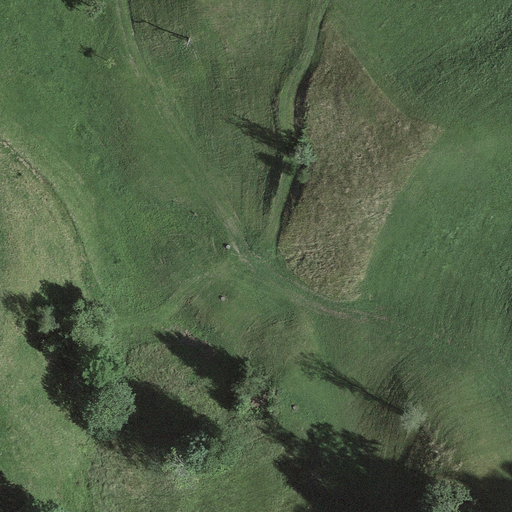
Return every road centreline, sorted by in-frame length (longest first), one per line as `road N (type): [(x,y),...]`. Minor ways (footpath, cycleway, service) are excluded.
road 1 (track): [(0,136),(56,195),(96,287),(130,317),(156,317),(192,283),(252,259),(268,244),(290,156),(286,117),(319,3)]
road 2 (track): [(119,0),(127,42),(252,259)]
